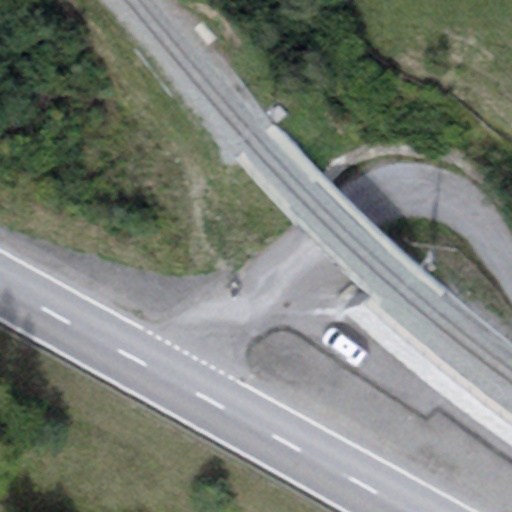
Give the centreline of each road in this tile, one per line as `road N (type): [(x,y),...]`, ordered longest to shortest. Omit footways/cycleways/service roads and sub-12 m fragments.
road 1 (track): [(179,383),(336,164),(372,151),(458,209),(511,275)]
road 2 (secondary): [(0,283),(420,511)]
